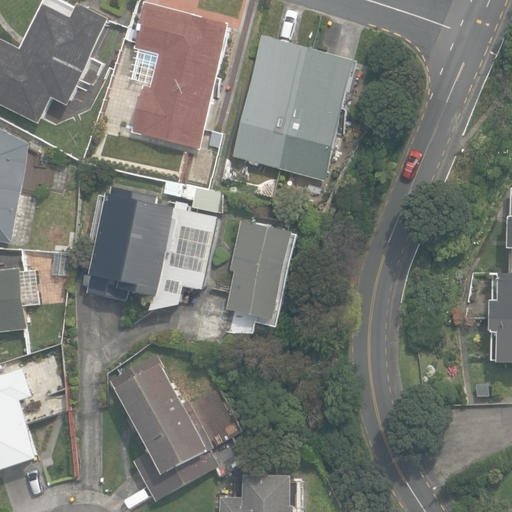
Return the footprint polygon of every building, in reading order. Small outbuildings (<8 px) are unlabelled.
[(137,131),(206,148),(237,23),(154,2),(142,49),(163,54),(155,87),(149,85),(137,131)] [(0,35),(0,100),(45,123),(58,97),(74,105),(117,19),(87,3),(80,18),(52,4),(30,49),(1,34),(0,35)] [(238,156),(331,180),(363,61),(269,36),(238,156)] [(0,240),(17,244),(35,143),(0,124),(0,240)] [(213,144),(224,147),(228,134),(217,130),(213,144)] [(197,208),(224,213),(228,193),(170,182),(167,195),(198,201),(197,208)] [(95,293),(124,299),(127,288),(166,296),(176,251),(181,252),(185,235),(180,234),(185,208),(178,206),(179,201),(164,197),(165,194),(119,184),(95,293)] [(232,308),(284,318),(302,232),(246,220),(236,269),(240,270),(232,308)] [(55,273),(68,275),(71,254),(58,252),(55,273)] [(0,332),(32,329),(28,300),(44,298),(40,269),(25,271),(25,267),(0,269),(0,332)] [(505,362),(511,361),(511,273),(506,273),(506,300),(497,300),(496,331),(505,331),(505,362)] [(137,459),(161,501),(224,466),(213,447),(211,448),(201,431),(207,428),(191,400),(189,401),(162,354),(118,379),(152,440),(137,459)] [(0,471),(45,456),(25,400),(38,395),(28,367),(0,376),(0,471)] [(303,511),(303,504),(301,504),(301,473),(250,472),(250,493),(226,493),(225,511),(303,511)]
